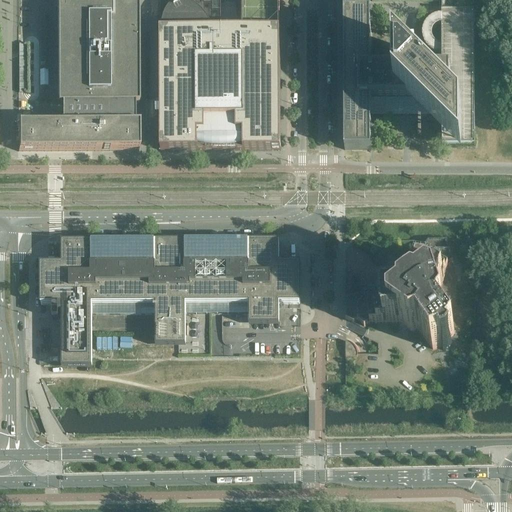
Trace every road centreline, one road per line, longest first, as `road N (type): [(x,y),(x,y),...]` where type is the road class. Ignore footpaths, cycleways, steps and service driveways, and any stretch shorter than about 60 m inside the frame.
road 1 (primary): [(511,441),(26,455)]
road 2 (primary): [(19,481),(448,472)]
road 3 (tertiary): [(19,230),(310,222)]
road 4 (tertiary): [(296,210),(9,216)]
road 5 (tertiary): [(310,222),(322,202),(320,0)]
road 6 (tertiary): [(26,455),(19,230)]
road 7 (tertiary): [(302,0),(296,210)]
road 8 (tertiary): [(0,326),(11,455)]
